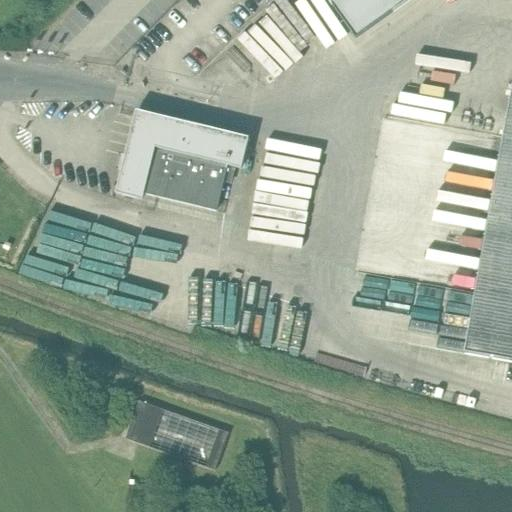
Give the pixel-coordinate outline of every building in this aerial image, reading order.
[(97,0),(86,0),(48,35),(61,49),(105,9),(97,0)] [(328,0),(356,39),(411,0),(328,0)] [(511,93),(465,354),(511,362),(511,93)] [(249,138),(136,111),(116,194),(144,201),(145,194),(217,212),(226,172),(234,173),(236,166),(242,167),(249,138)] [(11,173),(3,181),(18,196),(26,187),(11,173)] [(128,439),(150,447),(163,411),(140,403),(128,439)]
